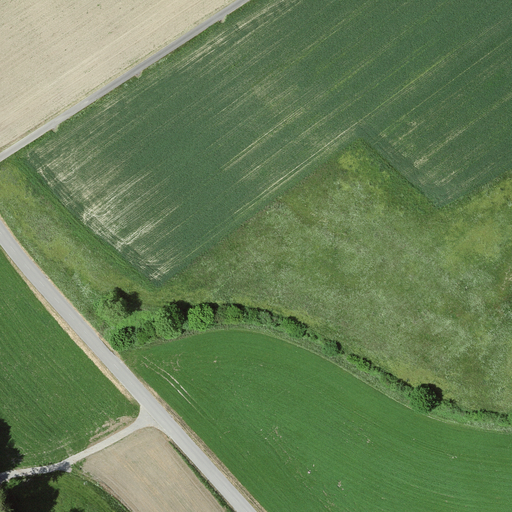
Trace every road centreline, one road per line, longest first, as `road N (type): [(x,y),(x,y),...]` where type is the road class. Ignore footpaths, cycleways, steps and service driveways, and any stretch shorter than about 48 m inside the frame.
road 1 (unclassified): [(246,511),(0,232)]
road 2 (track): [(0,157),(243,0)]
road 3 (track): [(159,414),(73,459),(0,477)]
